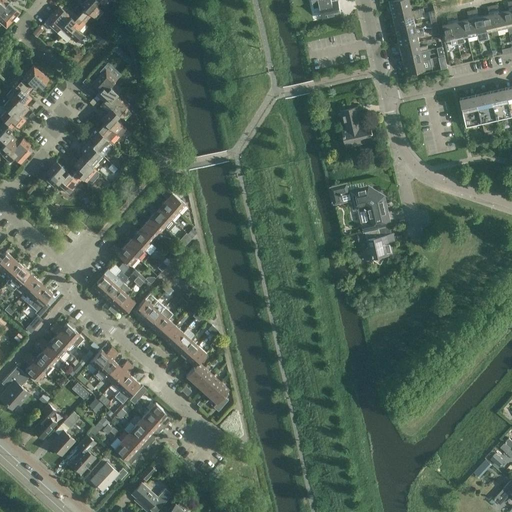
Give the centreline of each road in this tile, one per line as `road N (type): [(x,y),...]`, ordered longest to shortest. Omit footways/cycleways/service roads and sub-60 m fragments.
road 1 (residential): [(222,442),(162,390),(164,374),(73,296),(72,264),(0,201)]
road 2 (residential): [(0,201),(68,123),(53,109),(75,83),(14,31),(41,0)]
